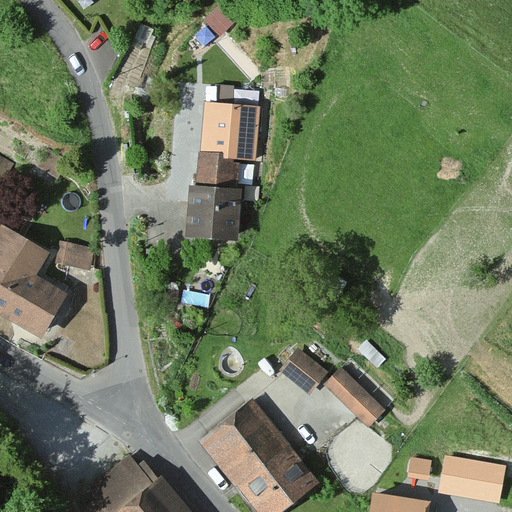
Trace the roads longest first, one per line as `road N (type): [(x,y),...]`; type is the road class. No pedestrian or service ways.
road 1 (unclassified): [(128,412),(114,216),(95,104),(53,25),(30,0)]
road 2 (unclassified): [(128,412),(79,397),(0,352)]
road 3 (unclassified): [(217,511),(128,412)]
